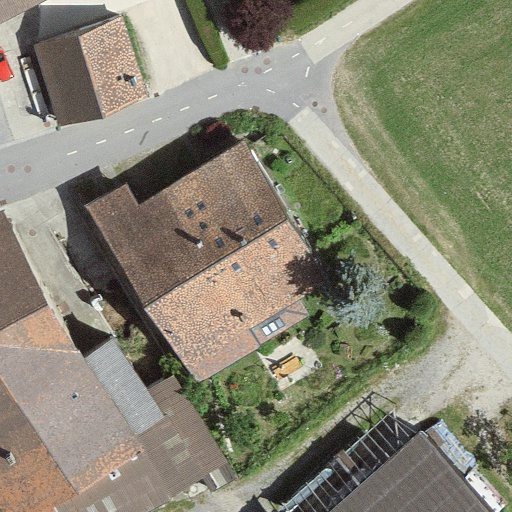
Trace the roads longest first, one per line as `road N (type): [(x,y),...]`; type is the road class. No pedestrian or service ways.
road 1 (track): [(396,0),(281,76),(511,345)]
road 2 (residential): [(0,173),(281,76)]
